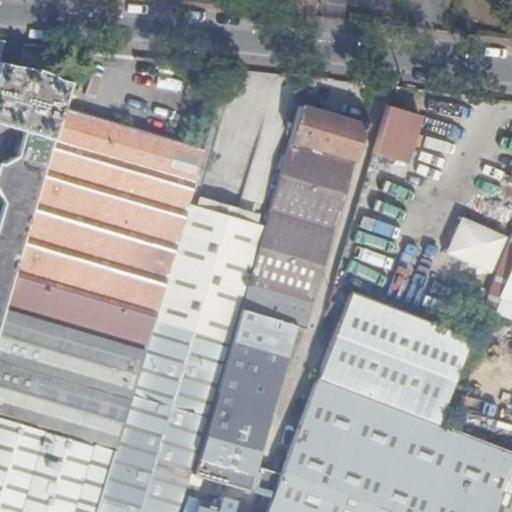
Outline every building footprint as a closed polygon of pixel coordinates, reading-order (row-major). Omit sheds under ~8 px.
[(289,0),(288,14),(314,17),(316,0),(289,0)] [(0,62),(0,123),(26,132),(20,154),(3,164),(0,163),(0,194),(5,203),(0,219),(0,324),(64,107),(71,82),(58,79),(54,76),(54,74),(44,71),(43,73),(28,69),(29,67),(12,65),(0,62)] [(414,89),(392,86),(380,128),(402,130),(414,89)] [(298,106),(263,227),(240,310),(304,330),(365,126),(298,106)] [(64,107),(0,324),(0,420),(44,433),(114,453),(189,203),(205,150),(64,107)] [(263,227),(189,203),(114,453),(97,511),(180,511),(185,498),(192,474),(240,310),(263,227)] [(492,269),(502,229),(454,216),(444,256),(492,269)] [(511,232),(488,292),(511,301),(511,232)] [(338,321),(316,377),(437,423),(470,337),(349,291),(343,307),(338,321)] [(328,301),(323,315),(338,321),(343,307),(328,301)] [(304,330),(240,310),(192,474),(271,496),(279,474),(257,468),(256,472),(253,471),(295,332),(303,335),(304,330)] [(279,474),(271,496),(264,511),(511,511),(511,451),(437,423),(316,377),(279,474)] [(0,511),(20,511),(44,433),(0,420),(0,511)] [(97,511),(114,453),(44,433),(20,511),(97,511)] [(185,498),(180,511),(234,511),(231,511),(234,500),(219,496),(218,500),(214,499),(212,505),(185,498)]
